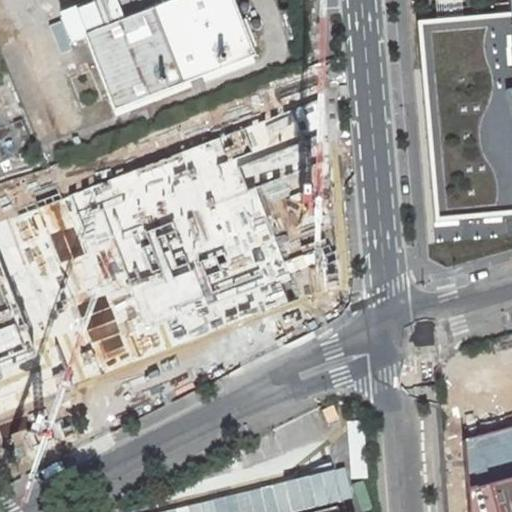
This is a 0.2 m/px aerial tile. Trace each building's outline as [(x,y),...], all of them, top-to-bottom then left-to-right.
[(232,0),(174,0),(84,35),(114,111),(254,56),(232,0)] [(464,0),(438,0),(440,20),(466,18),(464,0)] [(511,13),(466,18),(440,20),(420,22),(441,221),(511,216),(511,13)] [(0,414),(316,292),(315,253),(284,261),(258,191),(318,174),(293,109),(0,221),(0,414)] [(511,511),(511,419),(459,434),(464,511),(511,511)]
